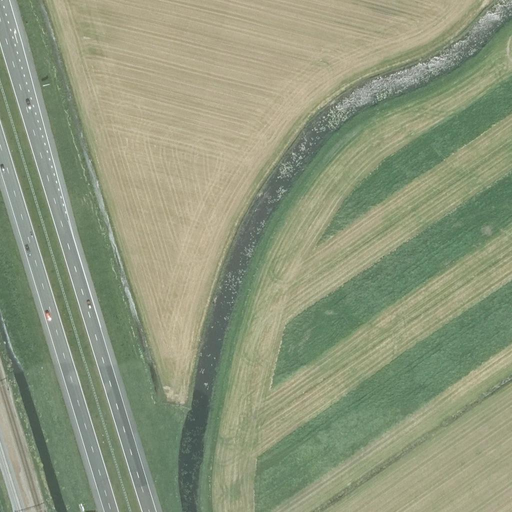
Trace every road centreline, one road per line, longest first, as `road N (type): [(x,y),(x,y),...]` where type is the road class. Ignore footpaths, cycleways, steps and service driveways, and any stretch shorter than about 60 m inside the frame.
road 1 (motorway): [(148,511),(0,17)]
road 2 (motorway): [(0,145),(110,511)]
